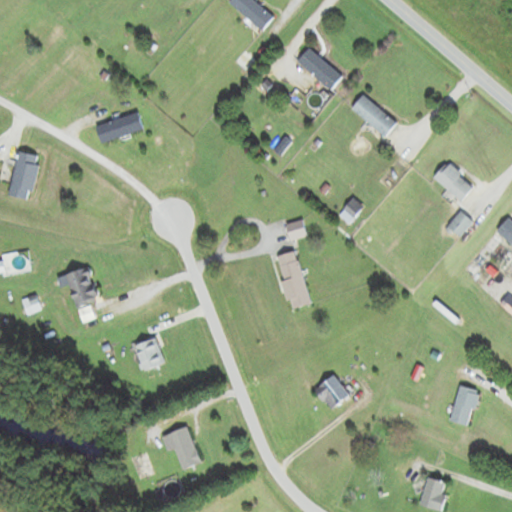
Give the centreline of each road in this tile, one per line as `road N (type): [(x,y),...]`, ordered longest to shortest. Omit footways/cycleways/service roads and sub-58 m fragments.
road 1 (residential): [(170,218),(274,474),(314,511)]
road 2 (residential): [(511,106),(388,0)]
